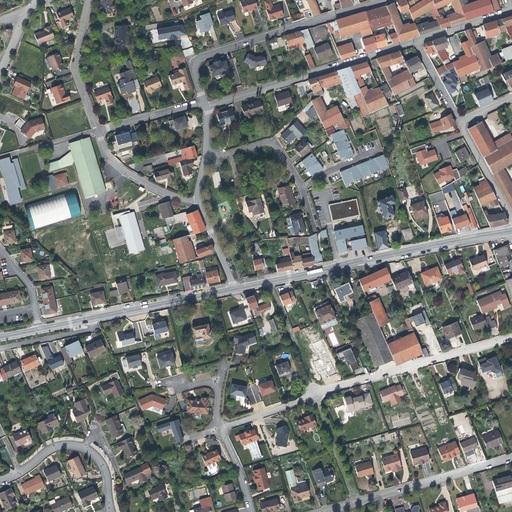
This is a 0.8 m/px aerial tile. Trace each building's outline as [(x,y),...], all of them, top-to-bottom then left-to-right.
[(97,0),(96,2),(98,6),(97,8),(107,12),(109,9),(112,7),(111,4),(112,0),(97,0)] [(255,0),(244,0),(248,11),(253,9),(258,8),(255,0)] [(305,0),(312,15),(312,17),(319,15),(313,0),(305,0)] [(338,0),(340,3),(334,5),(335,10),(346,7),(353,5),(351,1),(350,0),(338,0)] [(399,0),(396,2),(400,12),(403,12),(408,9),(405,0),(399,0)] [(405,0),(408,9),(415,4),(412,0),(405,0)] [(421,0),(415,4),(408,9),(413,20),(429,9),(434,6),(431,0),(421,0)] [(431,0),(434,6),(435,8),(452,2),(453,3),(455,3),(457,15),(456,15),(458,23),(467,20),(462,6),(459,0),(431,0)] [(462,6),(467,20),(493,11),(489,0),(479,0),(469,4),(462,6)] [(489,0),(493,11),(499,9),(495,0),(489,0)] [(391,3),(386,6),(392,23),(394,28),(395,30),(401,28),(391,3)] [(283,15),(280,4),(266,9),(270,20),(278,17),(283,15)] [(386,6),(364,12),(371,31),(385,27),(385,26),(391,24),(392,23),(386,6)] [(434,6),(429,9),(433,17),(435,22),(437,21),(436,18),(439,17),(437,13),(435,8),(434,6)] [(73,17),(69,8),(63,11),(56,13),(62,28),(68,25),(66,20),(73,17)] [(229,21),(235,19),(232,9),(217,14),(221,25),(227,23),(226,22),(229,21)] [(213,24),(209,12),(200,15),(201,19),(197,21),(200,33),(206,31),(209,30),(207,26),(209,26),(213,24)] [(364,12),(335,21),(337,25),(339,31),(335,32),(337,37),(341,36),(341,37),(361,31),(363,38),(366,37),(372,35),(371,31),(364,12)] [(437,21),(435,22),(436,24),(437,27),(439,26),(440,29),(449,26),(452,25),(449,17),(446,18),(444,19),(443,16),(443,15),(441,16),(439,17),(436,18),(437,21)] [(449,17),(452,25),(458,23),(456,15),(449,17)] [(507,17),(500,20),(503,26),(511,22),(511,17),(511,16),(507,17)] [(500,20),(495,21),(499,33),(505,30),(503,26),(500,20)] [(489,23),(482,26),(485,39),(497,35),(499,33),(495,21),(489,23)] [(416,26),(419,35),(426,33),(431,31),(429,25),(428,22),(416,26)] [(413,24),(401,28),(395,30),(396,33),(400,41),(411,38),(419,35),(416,26),(415,24),(413,24)] [(168,27),(157,29),(158,35),(161,35),(162,39),(169,38),(174,36),(177,36),(187,34),(182,25),(171,26),(169,26),(168,27)] [(53,38),(48,26),(43,28),(44,31),(42,32),(39,34),(39,32),(33,34),(37,44),(53,38)] [(115,27),(116,36),(117,36),(117,39),(116,38),(116,40),(115,41),(115,46),(116,47),(130,46),(129,35),(130,35),(131,34),(131,31),(129,30),(128,26),(115,27)] [(300,31),(305,44),(307,49),(314,46),(306,29),(300,31)] [(468,30),(463,32),(467,41),(470,46),(476,44),(473,38),(476,36),(474,32),(472,33),(471,29),(468,30)] [(294,33),(284,36),(289,49),(305,44),(300,31),(294,33)] [(395,33),(389,35),(392,43),(396,42),(400,41),(396,33),(395,33)] [(384,34),(373,37),(377,48),(383,47),(387,45),(384,34)] [(363,41),(366,52),(372,50),(377,48),(373,37),(367,39),(363,41)] [(438,40),(431,42),(437,52),(438,52),(437,51),(442,49),(442,50),(446,49),(446,47),(446,46),(445,44),(443,38),(438,40)] [(467,41),(461,44),(466,57),(473,55),(470,46),(467,41)] [(437,52),(431,42),(425,44),(423,47),(426,52),(427,55),(437,52)] [(470,46),(473,55),(479,68),(480,72),(503,63),(498,54),(489,58),(481,42),(476,44),(470,46)] [(318,60),(323,58),(322,57),(331,53),(328,43),(314,49),(318,60)] [(504,60),(511,55),(511,45),(511,46),(511,47),(500,53),(504,60)] [(338,52),(341,60),(350,57),(355,55),(354,52),(352,48),(338,52)] [(438,52),(437,52),(442,62),(447,59),(442,50),(442,49),(437,51),(438,52)] [(405,63),(399,52),(391,55),(376,59),(379,65),(381,68),(394,96),(410,88),(407,82),(413,79),(410,73),(405,63)] [(52,70),(62,67),(60,61),(59,58),(60,57),(58,53),(47,57),(52,70)] [(304,56),(310,69),(315,68),(309,54),(304,56)] [(260,59),(260,57),(258,58),(256,58),(249,55),(244,63),(250,66),(251,69),(257,67),(257,68),(261,67),(262,67),(264,66),(265,66),(267,63),(266,63),(265,58),(260,59)] [(473,55),(466,57),(452,63),(454,68),(458,76),(458,77),(479,68),(473,55)] [(411,60),(405,63),(410,73),(422,67),(416,57),(411,60)] [(225,61),(220,63),(214,65),(209,66),(212,77),(229,72),(225,61)] [(358,111),(361,118),(387,106),(384,98),(379,88),(367,92),(362,80),(360,80),(359,77),(371,72),(366,62),(358,65),(349,68),(360,94),(352,96),(358,111)] [(450,64),(444,66),(447,71),(454,68),(452,63),(450,64)] [(444,66),(436,70),(439,76),(444,73),(447,71),(444,66)] [(182,82),(185,88),(188,87),(188,88),(192,87),(185,67),(178,69),(179,72),(168,76),(172,86),(179,83),(182,82)] [(342,70),(352,96),(360,94),(349,68),(342,70)] [(447,81),(443,84),(449,94),(456,90),(454,87),(457,85),(454,78),(458,76),(454,68),(447,71),(444,73),(446,77),(445,78),(447,81)] [(137,80),(133,69),(119,74),(122,80),(120,81),(120,84),(117,85),(121,93),(126,92),(127,95),(132,93),(136,91),(133,84),(132,84),(131,82),(137,80)] [(511,84),(511,74),(510,71),(501,75),(507,88),(508,88),(507,87),(511,84)] [(315,79),(318,84),(325,82),(328,81),(330,87),(340,83),(341,83),(339,77),(337,78),(335,72),(328,74),(315,79)] [(25,94),(29,83),(16,77),(14,82),(12,85),(14,86),(10,93),(26,101),(29,95),(25,94)] [(156,89),(161,87),(161,86),(156,86),(156,82),(159,82),(157,78),(143,83),(147,93),(148,92),(149,94),(154,92),(153,90),(156,89)] [(310,102),(317,99),(323,95),(318,84),(315,79),(312,79),(307,81),(313,92),(307,95),(310,102)] [(407,82),(410,88),(415,85),(413,79),(407,82)] [(56,103),(68,99),(66,93),(64,93),(63,90),(61,84),(51,87),(56,103)] [(379,88),(384,98),(391,95),(386,84),(383,86),(379,88)] [(94,93),(97,101),(101,99),(104,98),(107,105),(113,103),(108,88),(94,93)] [(487,104),(493,101),(488,89),(474,95),(479,107),(487,104)] [(291,102),(288,93),(283,95),(278,97),(278,95),(273,97),(278,113),(285,111),(284,105),(291,102)] [(434,99),(431,94),(425,98),(430,109),(437,105),(434,99)] [(355,112),(358,111),(352,96),(349,97),(355,112)] [(319,119),(328,137),(335,134),(331,125),(336,123),(342,120),(340,115),(343,114),(342,112),(339,113),(335,106),(324,112),(317,99),(310,102),(313,106),(317,115),(319,119)] [(260,101),(255,103),(258,113),(263,111),(260,101)] [(258,113),(255,103),(249,105),(242,107),(245,120),(253,117),(252,115),(258,113)] [(313,118),(317,115),(313,106),(305,113),(309,117),(310,115),(313,118)] [(234,122),(231,110),(218,114),(221,126),(228,123),(234,122)] [(489,120),(498,116),(496,111),(487,115),(489,120)] [(452,119),(449,114),(440,119),(440,120),(429,124),(432,133),(444,128),(445,129),(455,124),(452,119)] [(185,122),(184,117),(169,121),(172,132),(176,131),(175,129),(180,127),(180,128),(187,127),(185,122)] [(18,118),(15,126),(21,129),(25,121),(18,118)] [(44,129),(40,118),(28,121),(25,125),(20,130),(30,137),(34,132),(44,129)] [(339,131),(350,126),(347,119),(342,120),(336,123),(339,131)] [(296,135),(299,138),(305,132),(296,122),(281,137),(284,140),(285,141),(284,141),(285,143),(286,142),(287,143),(296,135)] [(481,122),(467,129),(483,158),(496,150),(493,144),(481,122)] [(345,136),(342,130),(339,131),(335,134),(328,137),(328,139),(331,138),(334,143),(331,144),(332,147),(335,146),(337,152),(334,153),(335,156),(338,154),(341,161),(353,156),(351,152),(348,144),(345,136)] [(138,141),(136,133),(129,135),(129,132),(122,134),(115,136),(118,146),(131,142),(131,143),(138,141)] [(511,141),(511,137),(510,134),(493,144),(496,150),(511,141)] [(76,166),(96,160),(89,138),(68,144),(76,166)] [(511,141),(496,150),(483,158),(501,192),(511,211),(511,182),(504,168),(511,163),(511,141)] [(302,142),(295,148),(298,152),(302,156),(309,149),(302,142)] [(424,144),(409,149),(411,154),(415,153),(424,149),(425,149),(424,144)] [(193,146),(180,149),(182,156),(167,160),(169,165),(175,163),(180,162),(191,158),(196,157),(195,151),(193,146)] [(467,153),(464,147),(454,153),(460,163),(469,157),(467,153)] [(425,152),(424,149),(415,153),(419,164),(436,159),(433,150),(426,152),(425,152)] [(315,159),(311,154),(298,164),(300,166),(302,164),(306,169),(304,171),(305,173),(308,172),(312,177),(323,169),(320,166),(315,159)] [(388,167),(383,154),(380,156),(373,158),(363,162),(355,166),(345,170),(339,172),(345,187),(348,187),(347,184),(353,181),(354,184),(356,183),(355,180),(362,178),(363,180),(365,179),(364,177),(370,174),(372,177),(374,176),(373,173),(379,170),(380,173),(383,172),(382,169),(388,167)] [(4,177),(7,185),(24,180),(17,157),(10,160),(9,157),(0,159),(0,163),(0,165),(3,164),(7,176),(4,177)] [(191,158),(180,162),(184,175),(192,173),(190,167),(193,166),(192,163),(191,158)] [(106,191),(96,160),(76,166),(86,197),(106,191)] [(439,171),(432,174),(438,184),(443,181),(453,177),(455,181),(459,178),(459,176),(457,171),(456,169),(451,171),(449,165),(441,168),(441,170),(439,171)] [(465,167),(457,171),(459,176),(467,171),(465,167)] [(174,175),(172,168),(154,173),(156,180),(164,178),(168,177),(169,182),(175,181),(173,175),(174,175)] [(66,172),(54,175),(49,177),(52,189),(69,183),(66,172)] [(26,187),(24,180),(7,185),(12,202),(22,199),(18,187),(20,186),(21,189),(26,187)] [(289,188),(287,180),(277,182),(281,198),(291,196),(289,188)] [(488,186),(486,181),(480,184),(480,185),(482,190),(488,186)] [(441,188),(444,194),(455,189),(452,183),(441,188)] [(474,192),(474,194),(482,190),(480,185),(472,189),(474,192)] [(493,206),(498,204),(488,186),(482,190),(474,194),(480,206),(488,202),(490,206),(493,206)] [(408,198),(403,187),(397,189),(401,200),(408,198)] [(25,205),(33,229),(82,214),(74,190),(25,205)] [(440,191),(428,194),(431,203),(430,204),(444,200),(441,191),(440,191)] [(392,195),(376,201),(383,219),(389,217),(394,215),(390,205),(392,204),(391,202),(394,201),(392,195)] [(254,200),(253,199),(250,200),(245,201),(248,212),(252,211),(253,215),(263,213),(259,199),(254,200)] [(356,199),(328,205),(331,221),(349,218),(349,216),(359,214),(356,199)] [(426,214),(422,200),(409,205),(413,218),(419,216),(426,214)] [(162,219),(168,218),(172,217),(172,216),(170,209),(169,203),(159,205),(162,219)] [(199,216),(197,210),(187,214),(186,215),(188,219),(188,220),(199,216)] [(134,211),(119,216),(130,254),(145,250),(134,211)] [(483,212),(489,227),(499,225),(507,224),(507,221),(503,213),(488,216),(486,212),(485,211),(483,212)] [(186,215),(187,214),(186,212),(173,216),(176,222),(188,219),(186,215)] [(449,214),(455,230),(462,227),(469,224),(464,213),(464,214),(455,217),(453,212),(449,214)] [(476,227),(471,212),(466,214),(471,228),(473,228),(476,227)] [(434,216),(440,233),(445,231),(450,229),(445,217),(444,215),(441,213),(434,216)] [(304,231),(299,214),(285,219),(287,225),(286,226),(287,228),(287,229),(288,229),(290,235),(298,233),(300,233),(300,232),(304,231)] [(168,218),(170,224),(176,222),(173,216),(172,216),(172,217),(168,218)] [(203,226),(201,220),(190,224),(193,232),(194,234),(205,231),(203,226)] [(16,242),(12,225),(3,227),(5,236),(6,244),(16,242)] [(350,242),(351,248),(366,245),(362,225),(347,228),(350,242)] [(347,228),(342,229),(345,243),(350,242),(347,228)] [(410,228),(402,231),(406,241),(414,238),(410,228)] [(342,229),(333,231),(338,253),(346,251),(342,229)] [(326,238),(325,230),(318,233),(322,239),(326,238)] [(385,230),(373,232),(377,250),(389,247),(385,230)] [(173,240),(179,262),(193,259),(187,238),(190,237),(191,239),(196,238),(194,234),(186,236),(173,240)] [(311,253),(313,264),(318,263),(321,262),(319,254),(317,253),(315,241),(316,240),(314,234),(310,236),(307,237),(311,253)] [(295,250),(298,249),(296,238),(286,238),(287,243),(288,245),(293,245),(295,250)] [(196,251),(198,258),(211,253),(213,250),(213,248),(211,245),(205,247),(203,244),(198,246),(199,250),(196,251)] [(500,247),(492,249),(500,267),(509,265),(506,256),(511,254),(507,244),(500,247)] [(33,260),(30,249),(20,250),(22,257),(23,262),(33,260)] [(291,261),(293,268),(298,267),(302,266),(299,255),(294,256),(293,252),(289,252),(291,260),(291,261)] [(299,255),(302,266),(309,265),(313,264),(311,253),(299,255)] [(487,265),(483,255),(475,258),(469,260),(472,269),(472,270),(475,271),(478,271),(479,268),(487,265)] [(260,269),(267,268),(263,258),(252,260),(254,270),(260,269)] [(460,274),(465,273),(460,260),(452,262),(444,265),(447,274),(459,270),(460,274)] [(275,264),(276,272),(284,270),(293,268),(291,261),(289,261),(287,262),(275,264)] [(50,278),(48,265),(37,267),(39,273),(40,280),(50,278)] [(441,279),(437,266),(428,270),(420,273),(425,286),(441,279)] [(201,272),(204,283),(211,282),(218,280),(216,270),(205,272),(204,267),(200,267),(201,272)] [(372,273),(358,279),(363,291),(374,286),(375,287),(377,286),(376,285),(391,279),(386,267),(372,273)] [(413,282),(408,271),(401,275),(391,279),(393,284),(396,290),(413,282)] [(176,282),(174,272),(155,276),(157,287),(168,284),(176,282)] [(182,277),(185,291),(195,289),(205,287),(204,283),(201,272),(198,273),(199,278),(191,279),(190,276),(188,276),(182,277)] [(502,275),(505,282),(511,300),(511,299),(511,277),(511,278),(509,273),(502,275)] [(129,277),(115,281),(117,288),(113,289),(115,296),(119,294),(119,293),(125,291),(132,289),(129,277)] [(352,292),(348,283),(340,286),(334,289),(340,302),(345,300),(343,296),(352,292)] [(396,290),(393,284),(387,287),(390,295),(395,293),(396,294),(397,293),(396,290)] [(42,296),(44,302),(54,300),(52,287),(41,289),(42,296)] [(500,290),(477,300),(482,313),(495,307),(493,303),(496,303),(496,304),(502,302),(504,308),(510,305),(505,293),(502,294),(500,290)] [(6,293),(8,304),(15,303),(21,302),(19,291),(6,293)] [(105,303),(103,292),(90,295),(92,306),(99,304),(105,303)] [(285,294),(279,297),(283,306),(286,304),(291,302),(295,301),(291,292),(285,294)] [(0,305),(2,305),(8,304),(6,293),(0,294),(0,305)] [(369,303),(375,319),(379,326),(387,323),(374,294),(366,298),(369,303)] [(250,296),(245,298),(248,307),(249,311),(251,310),(254,315),(269,309),(268,303),(257,307),(253,295),(250,296)] [(54,300),(44,302),(45,308),(47,314),(57,312),(54,300)] [(323,329),(337,323),(334,316),(328,302),(321,304),(314,308),(321,324),(323,329)] [(350,312),(356,327),(375,319),(369,303),(350,312)] [(245,318),(251,316),(249,311),(248,307),(242,309),(241,308),(236,310),(228,313),(232,324),(245,319),(245,318)] [(422,313),(412,317),(416,326),(425,323),(426,326),(431,324),(425,310),(421,311),(422,313)] [(410,334),(387,344),(394,360),(396,365),(423,353),(422,351),(406,314),(403,316),(409,330),(408,330),(410,334)] [(489,315),(484,317),(489,329),(497,325),(494,319),(491,320),(489,315)] [(273,332),(279,330),(275,319),(268,321),(273,332)] [(361,338),(380,329),(379,326),(375,319),(356,327),(361,338)] [(486,327),(483,319),(471,323),(474,332),(479,330),(482,330),(482,328),(486,327)] [(152,325),(154,335),(159,334),(168,331),(165,321),(161,322),(158,322),(155,323),(156,324),(152,325)] [(461,336),(457,324),(442,329),(446,340),(454,338),(461,336)] [(192,328),(195,340),(202,338),(203,340),(210,339),(207,325),(200,327),(192,328)] [(351,343),(364,372),(394,360),(387,344),(380,329),(361,338),(351,343)] [(135,342),(133,332),(129,333),(124,334),(123,332),(117,333),(119,341),(121,340),(122,345),(135,342)] [(244,346),(253,342),(252,340),(254,339),(251,333),(241,337),(233,335),(232,340),(235,341),(236,343),(235,353),(240,354),(243,355),(244,346)] [(70,356),(83,350),(78,341),(70,344),(62,348),(68,361),(72,360),(70,356)] [(104,351),(100,341),(93,344),(93,342),(90,343),(85,346),(90,357),(104,351)] [(358,368),(349,348),(336,354),(339,359),(344,357),(345,356),(349,364),(352,371),(358,368)] [(175,363),(172,352),(168,353),(166,352),(162,353),(161,356),(157,357),(160,367),(168,365),(175,363)] [(126,357),(126,360),(128,366),(128,368),(133,367),(133,368),(136,367),(138,367),(138,366),(142,365),(139,354),(126,357)] [(36,356),(36,355),(28,358),(21,361),(25,371),(39,364),(37,360),(39,359),(37,356),(36,356)] [(53,359),(47,362),(51,370),(63,364),(60,356),(53,359)] [(328,356),(314,361),(321,378),(335,373),(328,356)] [(503,376),(495,358),(491,359),(492,361),(487,363),(486,361),(485,359),(477,362),(482,373),(485,372),(486,374),(491,373),(494,374),(496,379),(503,376)] [(21,371),(17,361),(9,364),(2,368),(7,377),(21,371)] [(290,372),(287,362),(275,366),(278,376),(283,374),(283,373),(284,372),(285,372),(285,373),(290,372)] [(461,382),(461,383),(468,386),(467,389),(472,390),(477,379),(472,377),(473,373),(469,371),(469,374),(467,373),(458,369),(456,376),(458,377),(457,380),(461,382)] [(118,372),(109,375),(112,382),(101,387),(105,395),(112,392),(113,395),(115,398),(123,394),(118,380),(120,379),(118,372)] [(443,393),(457,388),(453,378),(443,381),(439,383),(443,393)] [(274,390),(270,380),(256,385),(261,395),(267,393),(274,390)] [(246,386),(230,384),(228,394),(234,395),(244,396),(246,386)] [(380,391),(384,402),(388,400),(398,396),(403,394),(402,392),(400,386),(399,386),(395,388),(388,391),(387,388),(380,391)] [(145,407),(146,408),(152,405),(162,409),(166,399),(160,397),(152,394),(141,399),(142,400),(139,402),(141,408),(145,407)] [(360,408),(372,405),(369,394),(360,397),(352,399),(351,397),(345,399),(348,413),(361,410),(360,408)] [(398,396),(388,400),(391,405),(400,401),(398,396)] [(207,402),(207,398),(201,398),(200,402),(199,402),(196,402),(196,401),(187,401),(186,413),(193,413),(193,415),(197,415),(201,415),(201,414),(207,414),(208,402),(207,402)] [(89,409),(84,399),(76,402),(78,408),(73,411),(77,421),(82,419),(87,417),(89,409)] [(59,423),(54,412),(48,415),(49,417),(38,422),(42,432),(48,429),(53,427),(52,426),(59,423)] [(316,425),(312,414),(306,416),(307,418),(304,419),(297,422),(301,431),(316,425)] [(117,416),(106,420),(108,426),(110,426),(112,431),(113,434),(112,434),(114,439),(125,434),(125,432),(128,431),(124,423),(121,425),(117,416)] [(178,418),(156,426),(158,432),(171,428),(176,442),(183,440),(178,428),(177,428),(176,426),(178,426),(180,425),(178,418)] [(288,432),(285,425),(280,427),(276,428),(277,432),(276,438),(275,439),(274,442),(275,443),(275,445),(285,446),(288,432)] [(244,431),(238,433),(240,438),(242,444),(258,438),(254,428),(249,429),(249,428),(246,429),(244,430),(244,431)] [(33,440),(27,429),(16,434),(15,432),(12,433),(18,446),(24,443),(26,442),(26,443),(33,440)] [(495,447),(501,444),(497,432),(482,438),(487,450),(495,447)] [(18,450),(12,436),(9,437),(15,451),(18,450)] [(130,437),(117,443),(121,450),(123,449),(125,453),(128,458),(138,453),(130,437)] [(472,439),(460,444),(463,453),(469,451),(471,450),(472,451),(477,449),(472,439)] [(448,460),(452,458),(452,456),(455,455),(459,453),(454,442),(438,449),(442,461),(447,458),(448,460)] [(207,466),(212,463),(221,459),(219,455),(216,449),(202,456),(206,466),(207,466)] [(429,462),(426,449),(410,454),(413,465),(417,464),(418,466),(421,466),(420,464),(421,463),(423,463),(423,465),(426,464),(425,463),(429,462)] [(396,455),(391,457),(391,459),(382,462),(384,472),(391,470),(394,469),(395,472),(401,470),(396,455)] [(80,464),(76,456),(67,460),(74,477),(84,473),(80,464)] [(125,478),(127,482),(138,476),(140,479),(142,483),(148,480),(148,479),(150,478),(151,477),(152,474),(151,471),(152,470),(147,462),(141,465),(142,466),(124,474),(125,478)] [(355,466),(357,474),(366,472),(367,474),(372,473),(369,462),(355,466)] [(59,475),(54,466),(50,468),(46,470),(47,471),(43,474),(48,482),(59,475)] [(312,471),(317,484),(320,483),(323,482),(323,481),(324,480),(326,483),(330,481),(333,480),(332,477),(331,475),(334,474),(332,467),(322,471),(320,468),(312,471)] [(263,468),(251,472),(252,477),(251,477),(252,480),(252,483),(254,482),(256,490),(269,487),(263,468)] [(285,470),(290,489),(298,487),(293,468),(285,470)] [(44,485),(39,473),(33,476),(34,477),(29,480),(19,484),(24,494),(44,485)] [(511,476),(504,478),(494,481),(500,506),(511,502),(511,476)] [(232,492),(230,484),(222,486),(226,501),(236,498),(235,494),(234,491),(232,492)] [(167,497),(161,485),(148,490),(151,498),(155,497),(158,496),(159,501),(167,497)] [(298,487),(290,489),(294,502),(301,500),(300,497),(305,496),(309,495),(306,485),(298,487)] [(98,496),(94,487),(78,493),(83,507),(88,505),(87,500),(92,499),(98,496)] [(14,496),(11,489),(0,493),(0,496),(1,499),(6,510),(17,505),(13,497),(14,496)] [(457,499),(459,511),(460,511),(477,507),(474,495),(467,497),(457,499)] [(58,511),(66,508),(72,504),(67,496),(56,501),(54,497),(50,500),(55,511),(58,511)] [(215,511),(215,509),(211,496),(200,500),(201,506),(193,509),(194,511),(215,511)] [(280,510),(277,499),(260,504),(262,511),(271,511),(276,511),(280,510)] [(430,511),(447,511),(445,502),(439,504),(440,506),(438,507),(436,508),(436,506),(429,509),(430,511)]
